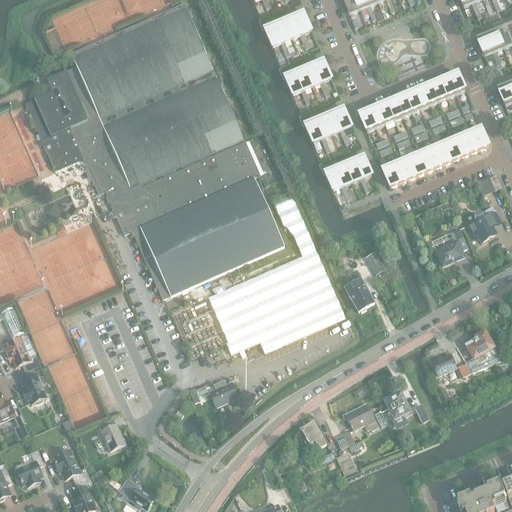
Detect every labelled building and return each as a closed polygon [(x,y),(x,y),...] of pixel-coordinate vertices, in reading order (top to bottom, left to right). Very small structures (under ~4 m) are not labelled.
[(359,13),(353,0),(342,0),(349,17),(359,13)] [(369,9),(364,0),(353,0),(359,13),(367,10),(370,17),(373,15),(370,8),(369,9)] [(378,5),(375,0),(364,0),(369,9),(370,8),(378,5)] [(387,1),(386,0),(375,0),(378,5),(385,2),(388,9),(392,7),(389,0),(387,1)] [(473,5),(470,0),(459,0),(463,10),(471,6),(474,14),(478,12),(475,5),(473,5)] [(260,178),(184,5),(157,17),(70,56),(76,69),(66,74),(47,82),(53,94),(25,106),(55,174),(84,162),(99,197),(105,194),(107,199),(106,200),(108,204),(109,204),(118,224),(122,222),(126,229),(129,227),(133,234),(132,234),(163,303),(171,299),(284,249),(254,181),(260,178)] [(311,33),(303,14),(301,14),(297,16),(298,17),(294,19),(294,18),(293,18),(301,37),(303,36),(311,33)] [(301,37),(293,18),(292,18),(288,20),(288,21),(285,23),(284,22),(292,41),(300,38),(302,45),(306,43),(303,36),(301,37)] [(292,41),(284,22),(283,22),(282,22),(278,24),(279,25),(275,27),(275,26),(274,26),(283,45),(285,44),(292,41)] [(283,45),(274,26),(273,26),(269,28),(269,29),(265,31),(266,32),(265,32),(273,49),(281,46),(284,53),(287,51),(285,44),(283,45)] [(511,45),(505,28),(495,32),(503,51),(511,48),(511,50),(511,45)] [(503,51),(495,32),(486,36),(494,55),(496,54),(503,51)] [(494,55),(486,36),(476,40),(484,59),(492,56),(495,63),(499,62),(496,54),(494,55)] [(331,81),(323,62),(322,62),(321,62),(317,64),(318,65),(314,67),(314,66),(313,66),(322,85),(324,84),(331,81)] [(322,85),(313,66),(312,66),(308,68),(308,69),(305,71),(305,70),(304,70),(312,89),(320,86),(323,93),(326,91),(324,84),(322,85)] [(499,71),(497,68),(489,71),(492,77),(500,73),(499,71)] [(312,89),(304,70),(303,70),(298,72),(299,73),(296,75),(295,73),(295,74),(303,93),(305,92),(312,89)] [(303,93),(295,74),(293,74),(289,76),(290,77),(286,79),(286,80),(293,97),(301,94),(304,101),(308,99),(305,92),(303,93)] [(465,92),(460,82),(458,76),(448,80),(456,98),(465,94),(464,92),(465,92)] [(456,98),(448,80),(439,83),(447,101),(456,98)] [(447,101),(439,83),(431,87),(438,105),(447,101)] [(511,97),(507,85),(497,89),(505,109),(511,105),(511,97)] [(438,105),(431,87),(422,91),(429,109),(438,105)] [(429,109),(422,91),(413,94),(420,112),(429,109)] [(420,112),(413,94),(404,98),(412,116),(420,112)] [(412,116),(404,98),(395,102),(403,120),(412,116)] [(403,120),(395,102),(386,106),(394,124),(403,120)] [(394,124),(386,106),(377,109),(385,127),(394,124)] [(385,127),(377,109),(369,113),(376,131),(385,127)] [(352,129),(343,110),(342,110),(337,112),(338,113),(335,115),(334,113),(334,114),(342,133),(344,132),(352,129)] [(376,131),(369,113),(359,117),(366,134),(367,133),(367,135),(376,131)] [(342,133),(334,114),(332,114),(328,116),(329,117),(325,119),(325,117),(324,118),(332,137),(340,134),(343,141),(347,139),(344,132),(342,133)] [(332,137),(324,118),(323,118),(319,120),(319,121),(316,122),(315,121),(315,122),(323,141),(325,140),(332,137)] [(323,141),(315,122),(313,122),(309,124),(310,125),(306,127),(306,128),(313,145),(321,142),(324,149),(328,147),(325,140),(323,141)] [(489,149),(481,131),(472,135),(479,153),(489,149)] [(479,153),(472,135),(463,139),(471,157),(479,153)] [(471,157),(463,139),(454,142),(462,161),(471,157)] [(462,161),(454,142),(445,146),(453,164),(462,161)] [(453,164),(445,146),(436,150),(444,168),(453,164)] [(444,168),(436,150),(427,153),(435,172),(444,168)] [(435,172),(427,153),(419,157),(426,176),(435,172)] [(372,177),(364,157),(362,158),(358,160),(358,161),(355,162),(354,161),(354,162),(362,181),(364,180),(372,177)] [(426,176),(419,157),(410,161),(417,179),(426,176)] [(417,179),(410,161),(401,165),(409,183),(417,179)] [(362,181),(354,162),(352,162),(348,164),(349,165),(345,166),(345,165),(344,166),(352,185),(360,182),(363,189),(367,187),(364,180),(362,181)] [(409,183),(401,165),(392,168),(400,187),(409,183)] [(352,185),(344,166),(343,166),(339,168),(339,169),(336,170),(335,169),(343,189),(345,188),(352,185)] [(400,187),(392,168),(383,172),(390,191),(400,187)] [(343,189),(335,169),(334,170),(329,172),(330,173),(326,175),(326,176),(333,193),(341,190),(344,197),(348,195),(345,188),(343,189)] [(265,189),(272,186),(268,176),(260,179),(265,189)] [(501,190),(496,178),(490,180),(495,193),(501,190)] [(303,259),(208,300),(226,340),(228,345),(233,357),(260,345),(265,357),(346,321),(341,310),(309,238),(304,225),(291,196),(273,204),(283,227),(293,236),(303,259)] [(492,230),(499,226),(502,224),(495,213),(497,213),(496,212),(495,213),(492,209),(484,214),(486,218),(480,221),(478,217),(466,224),(468,228),(474,224),(480,234),(476,236),(482,245),(496,237),(492,230)] [(469,251),(460,231),(451,236),(454,244),(435,253),(442,269),(465,259),(462,254),(469,251)] [(384,273),(375,255),(366,260),(376,278),(384,273)] [(370,295),(357,273),(351,277),(360,293),(350,299),(358,314),(360,313),(361,315),(367,312),(366,310),(374,305),(369,296),(370,295)] [(1,315),(0,314),(0,322),(3,321),(2,321),(3,320),(13,345),(6,348),(7,350),(4,351),(6,354),(5,356),(5,358),(6,360),(9,361),(10,364),(12,363),(16,371),(23,368),(26,375),(40,368),(36,358),(15,308),(1,315)] [(498,358),(484,335),(472,342),(471,341),(466,344),(467,345),(465,346),(474,361),(466,366),(472,376),(501,364),(498,358)] [(456,371),(450,357),(432,365),(438,379),(456,371)] [(28,381),(22,384),(25,392),(23,393),(28,406),(31,405),(32,407),(47,401),(38,380),(45,377),(40,368),(26,375),(28,381)] [(238,400),(232,386),(225,388),(223,383),(214,387),(216,392),(210,395),(216,410),(238,400)] [(200,404),(195,391),(189,393),(195,406),(200,404)] [(445,393),(439,396),(443,406),(450,403),(445,393)] [(387,403),(385,403),(393,419),(391,420),(397,432),(409,426),(405,420),(411,417),(407,409),(408,409),(404,400),(403,401),(400,396),(392,400),(392,399),(386,401),(387,403)] [(19,410),(13,413),(9,403),(5,405),(4,401),(1,403),(0,402),(0,425),(14,419),(24,442),(32,438),(19,410)] [(379,430),(367,407),(345,418),(351,429),(351,431),(352,431),(354,434),(365,428),(367,433),(371,432),(372,433),(379,430)] [(429,422),(422,408),(415,411),(423,426),(429,422)] [(184,417),(178,413),(175,417),(181,421),(184,417)] [(114,421),(99,428),(101,434),(110,454),(125,447),(120,435),(119,436),(115,429),(117,428),(116,427),(114,421)] [(322,440),(323,439),(314,425),(301,433),(306,441),(305,444),(308,448),(311,448),(315,454),(326,447),(322,440)] [(355,445),(349,434),(344,437),(349,448),(355,445)] [(355,445),(349,448),(351,454),(353,453),(363,448),(360,443),(355,445)] [(43,479),(39,470),(45,467),(38,452),(30,455),(34,465),(16,473),(18,477),(17,479),(19,483),(21,484),(23,488),(26,487),(28,490),(41,484),(39,481),(43,479)] [(79,473),(70,453),(55,460),(56,462),(54,463),(55,466),(54,468),(56,472),(58,472),(59,476),(62,475),(65,483),(72,480),(75,486),(90,480),(86,470),(79,473)] [(7,488),(13,485),(6,470),(0,472),(0,474),(0,475),(0,474),(0,503),(0,504),(4,502),(5,500),(11,497),(7,488)] [(277,471),(270,474),(274,483),(281,480),(277,471)] [(103,483),(99,473),(91,477),(95,487),(103,483)] [(96,511),(88,492),(94,489),(90,480),(75,486),(78,493),(71,496),(75,504),(72,505),(75,511),(96,511)] [(511,505),(511,480),(503,484),(502,483),(501,484),(511,506),(511,505)] [(154,502),(139,493),(141,490),(128,481),(119,494),(125,497),(122,502),(137,511),(140,511),(142,510),(144,511),(148,511),(149,511),(150,510),(151,509),(151,507),(154,502)] [(493,511),(492,510),(503,505),(505,510),(508,509),(499,486),(486,491),(487,493),(473,499),(474,500),(471,502),(469,498),(457,503),(460,511),(493,511)]
